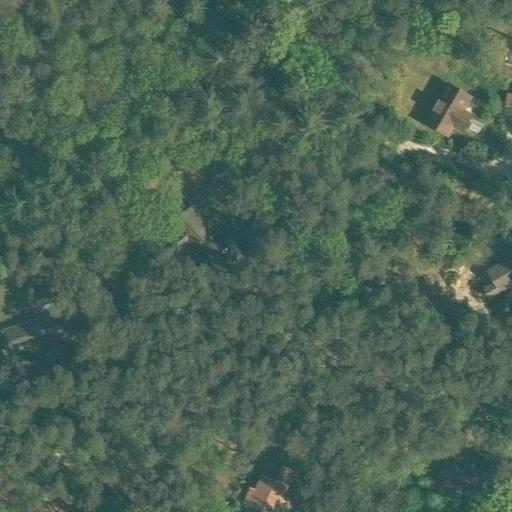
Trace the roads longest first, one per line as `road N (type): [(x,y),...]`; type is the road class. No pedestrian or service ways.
road 1 (track): [(111,95),(244,141),(302,144),(357,134),(511,169)]
road 2 (track): [(0,405),(154,511)]
road 3 (track): [(0,191),(111,95)]
